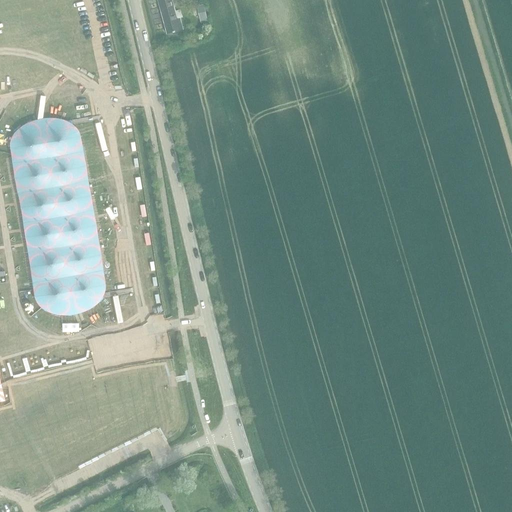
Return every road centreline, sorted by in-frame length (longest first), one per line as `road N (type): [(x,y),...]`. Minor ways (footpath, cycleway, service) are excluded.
road 1 (tertiary): [(234,428),(133,0)]
road 2 (unclassified): [(57,511),(234,428)]
